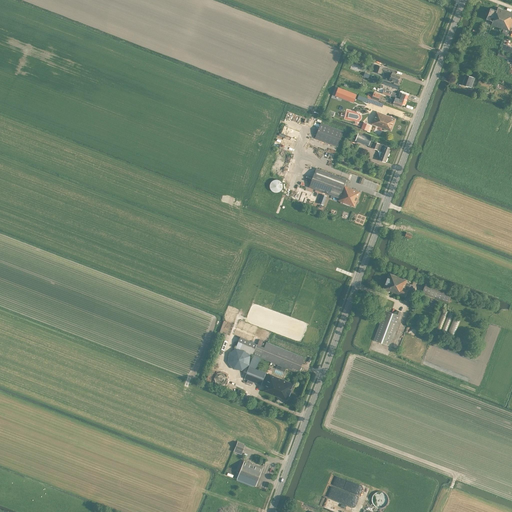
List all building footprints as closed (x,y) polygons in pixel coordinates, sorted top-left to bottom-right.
[(511,11),(498,6),(497,10),(491,7),(487,18),(493,20),(492,23),(504,28),(502,33),(507,35),(511,25),(511,24),(511,11)] [(385,71),(386,67),(384,66),(377,64),(375,70),(381,72),(382,70),(385,71)] [(389,68),(386,67),(385,71),(387,71),(391,73),(389,72),(386,78),(389,79),(397,83),(400,76),(394,73),(395,70),(389,68)] [(475,77),(467,74),(463,83),(472,86),(475,77)] [(395,84),(381,78),(380,82),(394,87),(395,84)] [(488,90),(492,80),(487,78),(486,81),(479,79),(477,86),(488,90)] [(354,100),(357,93),(339,86),(336,93),(354,100)] [(378,100),(371,97),(370,102),(381,106),(382,102),(378,100)] [(396,97),(393,103),(399,105),(400,102),(405,104),(407,99),(402,97),(402,98),(399,97),(397,97),(397,98),(396,97)] [(266,102),(264,108),(279,115),(282,108),(266,102)] [(391,130),(396,118),(377,110),(372,123),(391,130)] [(361,127),(367,130),(370,131),(372,125),(364,121),(361,127)] [(338,146),(344,130),(321,122),(315,137),(338,146)] [(289,148),(292,138),(276,135),(275,142),(270,140),(269,144),(289,148)] [(362,142),(369,143),(370,136),(363,135),(362,142)] [(382,151),(379,159),(386,161),(391,147),(385,144),(374,140),(373,142),(371,141),(370,146),(382,151)] [(328,162),(331,155),(317,150),(314,157),(328,162)] [(317,167),(310,186),(339,197),(339,199),(355,206),(360,191),(348,186),(350,180),(317,167)] [(282,187),(282,186),(282,184),(281,183),(280,182),(279,181),(278,181),(276,180),(274,180),(273,181),(272,181),(271,182),(270,183),(269,184),(269,185),(269,187),(269,189),(270,190),(270,191),(271,192),(273,193),(275,193),(277,193),(278,193),(280,192),(281,191),(281,190),(282,188),(282,187)] [(322,193),(318,202),(323,204),(327,195),(322,193)] [(410,283),(406,281),(408,278),(390,271),(384,288),(405,296),(410,283)] [(448,301),(453,290),(427,280),(422,291),(448,301)] [(401,311),(397,309),(396,313),(386,309),(375,339),(389,344),(401,311)] [(443,327),(446,328),(452,312),(449,310),(443,327)] [(267,341),(265,346),(261,345),(257,343),(240,336),(236,347),(252,354),(253,353),(260,356),(298,372),(305,357),(267,341)] [(243,358),(243,357),(242,355),(242,354),(241,353),(240,353),(239,352),(237,351),(236,351),(234,352),(233,352),(232,353),(231,354),(230,355),(230,356),(229,358),(229,359),(230,360),(230,361),(231,363),(232,364),(233,364),(235,365),(236,365),(237,365),(239,364),(241,363),(242,362),(242,361),(243,359),(243,358)] [(250,365),(244,377),(248,379),(247,382),(252,384),(253,381),(261,384),(266,372),(250,365)] [(270,373),(269,377),(263,390),(287,399),(294,383),(270,373)] [(245,444),(238,441),(234,450),(241,453),(245,444)] [(263,467),(244,459),(239,472),(237,471),(235,477),(237,478),(237,477),(238,478),(237,479),(252,485),(253,484),(256,485),(263,467)] [(329,482),(345,487),(348,478),(333,473),(329,482)] [(388,500),(388,499),(388,497),(387,496),(387,494),(386,493),(384,492),(383,491),(381,491),(380,491),(378,491),(377,491),(375,492),(374,493),(373,494),(372,496),(372,497),(372,499),(372,501),(373,502),(373,503),(374,505),(376,506),(377,506),(378,507),(380,507),(382,507),(383,506),(385,506),(386,505),(387,503),(388,502),(388,500)] [(326,507),(342,511),(343,511),(346,504),(326,498),(324,502),(327,503),(326,507)]
